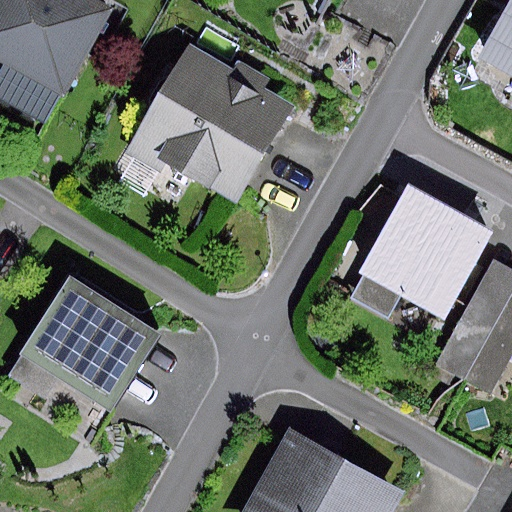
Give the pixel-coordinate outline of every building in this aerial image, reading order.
[(114,10),(95,0),(0,0),(0,56),(8,61),(0,75),(0,105),(44,131),(114,10)] [(511,0),(479,63),(511,79),(511,0)] [(233,70),(189,44),(125,153),(162,174),(166,166),(234,206),(293,107),(263,89),(268,79),(238,62),(233,70)] [(495,241),(407,190),(356,279),(444,329),(495,241)] [(511,357),(511,276),(490,265),(441,364),(495,391),(511,357)] [(160,337),(71,278),(17,358),(107,417),(160,337)] [(393,511),(399,501),(290,440),(249,511),(393,511)]
